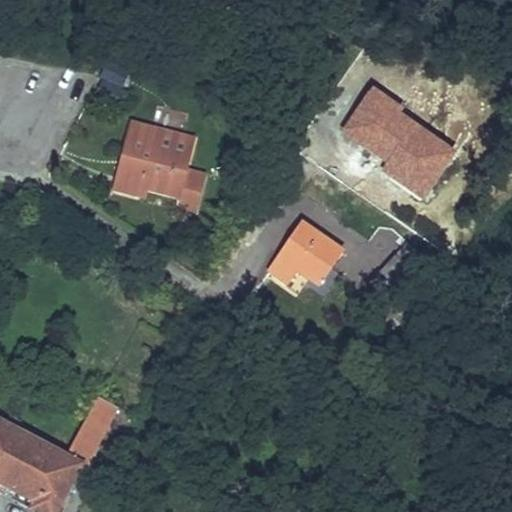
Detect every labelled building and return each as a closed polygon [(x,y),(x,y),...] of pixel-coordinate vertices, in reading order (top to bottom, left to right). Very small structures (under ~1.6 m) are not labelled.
[(107,62),(99,78),(122,89),(130,73),(107,62)] [(94,97),(116,108),(124,92),(102,81),(94,97)] [(176,206),(195,211),(204,177),(184,172),(192,141),(132,125),(123,158),(126,158),(121,174),(119,174),(115,190),(144,197),(146,189),(178,198),(176,206)] [(298,272),(318,286),(341,254),(302,226),(278,258),(298,272)] [(406,247),(396,258),(417,278),(417,279),(419,281),(429,270),(427,267),(406,247)] [(268,273),(287,286),(298,272),(278,258),(268,273)] [(383,299),(391,306),(406,290),(417,279),(417,278),(396,258),(369,285),(383,299)] [(372,310),(393,330),(419,302),(406,290),(391,306),(383,299),(372,310)] [(0,494),(33,511),(56,511),(80,467),(85,470),(117,409),(96,398),(65,458),(16,432),(4,426),(0,423),(0,494)] [(4,426),(16,432),(21,423),(9,417),(4,426)]
